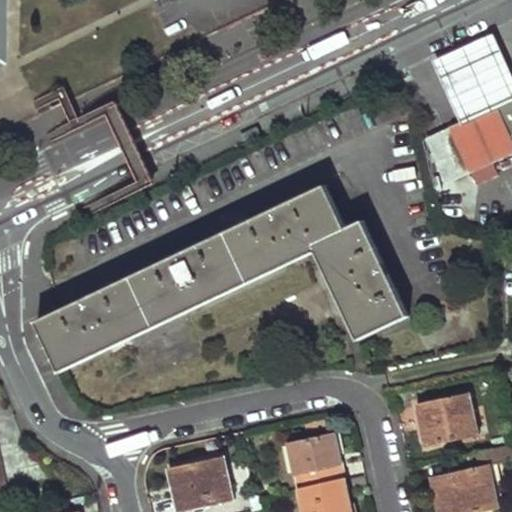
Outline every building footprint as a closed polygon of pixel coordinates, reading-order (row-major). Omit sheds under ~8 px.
[(432,56),(458,118),(511,94),(511,78),(492,30),(472,39),(432,56)] [(467,169),(473,181),(494,172),(490,161),(511,150),(511,94),(458,118),(447,122),(467,169)] [(447,178),(467,169),(447,122),(426,131),(447,178)] [(350,228),(329,186),(35,316),(60,365),(317,251),(357,340),(409,317),(367,221),(350,228)] [(178,331),(187,358),(197,355),(188,327),(178,331)] [(427,436),(419,438),(422,454),(478,441),(468,400),(421,410),(427,436)] [(284,440),(294,488),(341,477),(330,429),(284,440)] [(442,499),(444,511),(499,511),(491,469),(511,464),(511,448),(466,458),(469,474),(431,482),(435,500),(442,499)] [(221,450),(167,461),(171,478),(186,475),(189,484),(173,487),(166,489),(171,507),(233,494),(221,450)] [(159,463),(166,489),(173,487),(171,478),(167,461),(159,463)] [(189,484),(186,475),(171,478),(173,487),(189,484)] [(349,511),(341,477),(294,488),(299,511),(349,511)]
